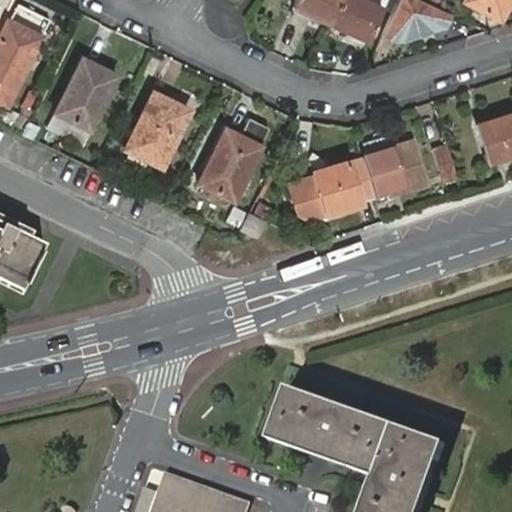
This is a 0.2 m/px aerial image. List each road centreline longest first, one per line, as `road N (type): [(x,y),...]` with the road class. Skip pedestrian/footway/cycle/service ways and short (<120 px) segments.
road 1 (residential): [(170,27),(300,95),(340,102),(511,50)]
road 2 (tertiary): [(511,221),(200,317)]
road 3 (residential): [(200,317),(168,260),(0,175)]
road 4 (residential): [(109,511),(160,378),(171,325)]
road 5 (tertiary): [(171,325),(0,369)]
